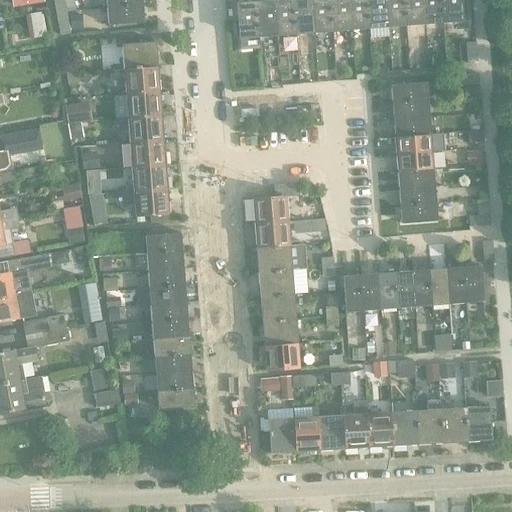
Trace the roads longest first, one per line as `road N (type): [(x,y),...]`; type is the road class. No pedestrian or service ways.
road 1 (residential): [(238,490),(213,166)]
road 2 (tertiary): [(238,490),(511,475)]
road 3 (tertiary): [(0,503),(238,490)]
road 4 (residential): [(351,239),(343,154),(213,166)]
road 5 (residential): [(213,166),(199,0)]
